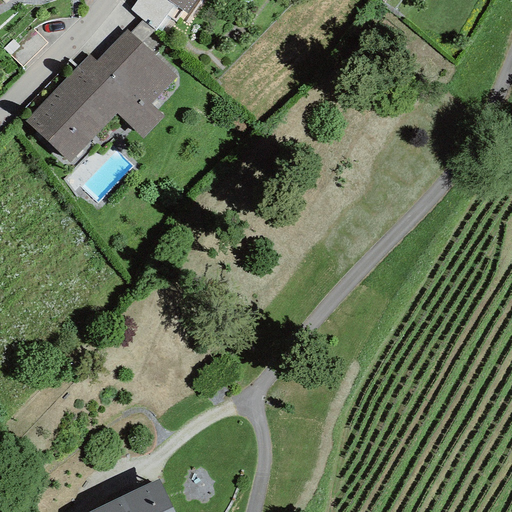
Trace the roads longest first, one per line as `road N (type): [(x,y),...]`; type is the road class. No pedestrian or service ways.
road 1 (unclassified): [(249,401),(459,162),(511,60)]
road 2 (residential): [(0,110),(101,0)]
